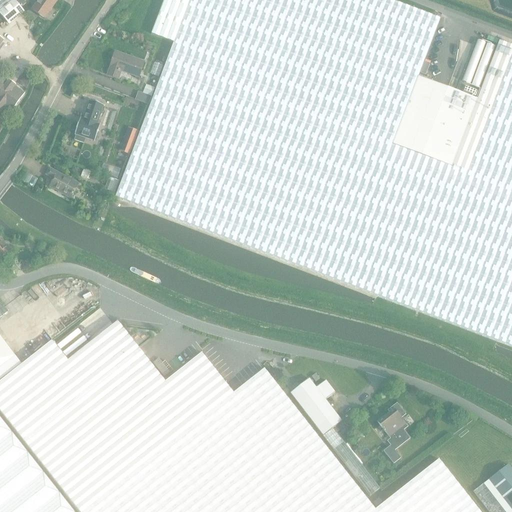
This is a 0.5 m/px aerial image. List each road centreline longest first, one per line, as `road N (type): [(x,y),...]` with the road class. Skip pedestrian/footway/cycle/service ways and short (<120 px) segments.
road 1 (unclassified): [(0,284),(69,272),(240,340),(417,384),(511,435)]
road 2 (unclassified): [(110,0),(0,187)]
